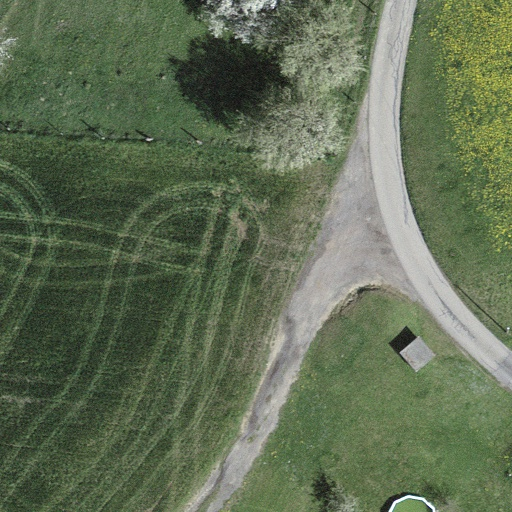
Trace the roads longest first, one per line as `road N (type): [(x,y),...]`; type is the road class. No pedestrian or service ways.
road 1 (unclassified): [(399,0),(380,125),(396,222),(420,274),(511,369)]
road 2 (track): [(396,222),(336,276),(311,312),(263,423),(204,511)]
